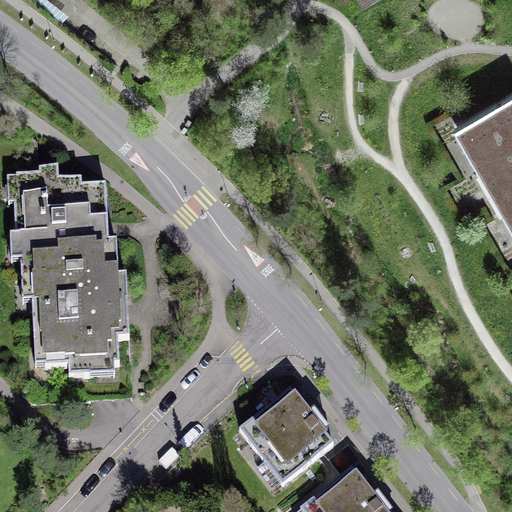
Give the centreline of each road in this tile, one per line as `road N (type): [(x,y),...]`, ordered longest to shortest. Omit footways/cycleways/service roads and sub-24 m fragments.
road 1 (tertiary): [(293,314),(135,145),(0,34)]
road 2 (residential): [(293,314),(95,511)]
road 3 (tertiary): [(449,511),(293,314)]
